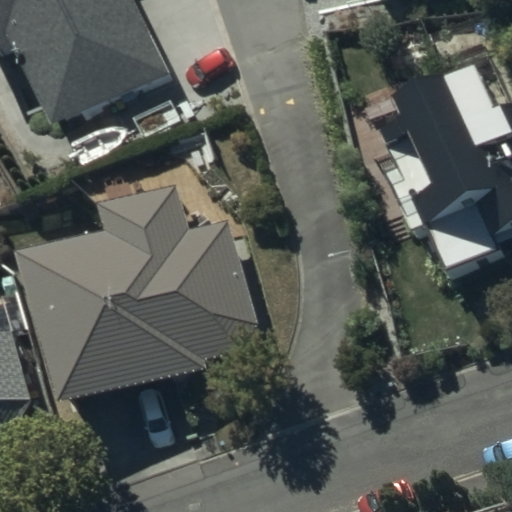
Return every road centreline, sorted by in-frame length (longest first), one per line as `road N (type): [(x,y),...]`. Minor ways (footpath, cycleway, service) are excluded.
road 1 (residential): [(265,0),(332,264),(323,395),(299,477)]
road 2 (residential): [(299,477),(511,403)]
